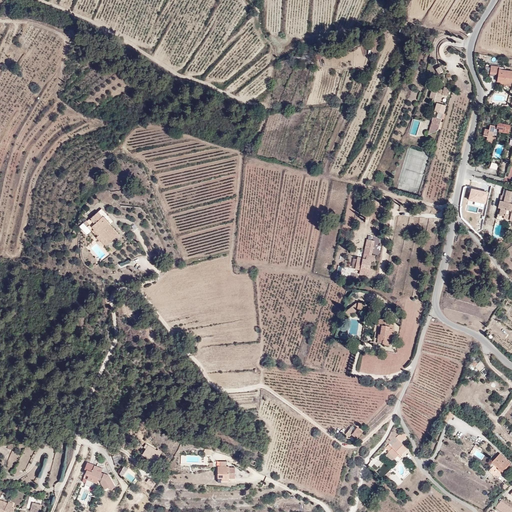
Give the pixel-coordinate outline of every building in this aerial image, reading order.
[(511,75),(505,74),(505,72),(502,72),(502,71),(491,69),(490,78),(497,80),(497,86),(500,87),(506,88),(505,90),(510,91),(511,85),(511,75)] [(441,105),(444,97),(449,98),(451,91),(446,89),(445,91),(436,89),(434,93),(437,94),(435,100),(431,99),(430,102),(437,105),(436,107),(434,114),(437,115),(435,120),(431,119),(430,124),(434,125),(432,130),(440,132),(442,125),(440,124),(441,121),(443,115),(445,108),(441,105)] [(490,101),(500,106),(503,100),(492,96),(490,101)] [(409,133),(416,134),(419,121),(412,119),(409,133)] [(510,138),(511,130),(499,127),(498,133),(501,134),(505,135),(504,137),(510,138)] [(496,150),(497,143),(493,141),(496,130),(490,129),(489,134),(484,133),(483,141),(488,142),(487,148),(496,150)] [(314,170),(317,162),(312,160),(309,167),(314,170)] [(511,193),(507,192),(504,203),(501,202),(498,210),(501,211),(500,217),(505,218),(504,221),(511,222),(511,193)] [(91,217),(88,220),(92,224),(89,227),(99,237),(103,233),(107,236),(112,241),(116,237),(117,238),(121,234),(110,223),(113,220),(100,208),(97,211),(90,217),(91,217)] [(373,260),(373,254),(369,254),(371,240),(363,240),(362,251),(364,252),(364,258),(364,264),(361,264),(361,270),(359,270),(359,275),(370,275),(371,268),(369,268),(370,259),(373,260)] [(364,264),(364,258),(356,258),(355,269),(359,270),(361,270),(361,264),(364,264)] [(121,267),(131,263),(129,259),(119,263),(121,267)] [(361,301),(361,300),(356,299),(355,301),(353,300),(343,308),(346,313),(355,307),(359,307),(360,305),(361,301)] [(380,312),(382,305),(368,302),(368,303),(366,310),(380,312)] [(315,325),(318,318),(310,315),(308,322),(315,325)] [(394,332),(394,330),(393,328),(392,328),(393,324),(390,323),(390,320),(378,317),(377,321),(375,321),(372,332),(374,333),(372,343),(383,346),(384,344),(389,345),(391,333),(393,333),(394,332)] [(353,434),(355,430),(350,427),(346,436),(351,438),(353,434)] [(359,437),(362,431),(356,428),(353,434),(359,437)] [(409,450),(402,444),(407,438),(402,434),(387,451),(398,460),(401,457),(402,459),(409,450)] [(480,452),(482,449),(475,444),(470,453),(481,460),(484,455),(480,452)] [(149,445),(147,446),(143,454),(146,456),(147,454),(156,458),(158,454),(155,452),(156,450),(149,445)] [(509,460),(499,452),(492,459),(501,468),(509,460)] [(397,460),(390,453),(387,457),(394,463),(397,460)] [(499,470),(501,468),(492,459),(490,461),(499,470)] [(96,465),(87,461),(84,468),(87,469),(84,477),(88,479),(97,483),(99,479),(102,480),(101,484),(108,495),(114,491),(112,488),(115,485),(110,475),(103,472),(102,475),(99,474),(100,471),(94,468),(96,465)] [(231,464),(228,462),(225,462),(225,466),(219,466),(217,466),(217,477),(228,477),(234,477),(234,467),(232,467),(231,464)] [(399,485),(402,481),(393,473),(389,477),(399,485)] [(511,511),(511,502),(503,496),(497,504),(503,508),(504,506),(511,511)] [(0,511),(12,511),(14,508),(12,507),(13,504),(7,502),(6,502),(0,500),(0,511)] [(38,511),(41,505),(33,502),(31,511),(33,511),(38,511)]
